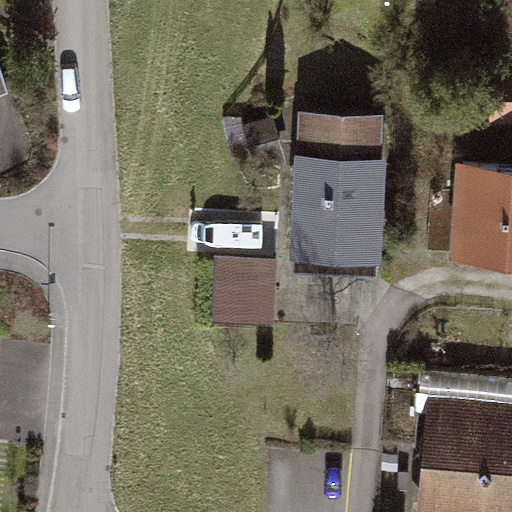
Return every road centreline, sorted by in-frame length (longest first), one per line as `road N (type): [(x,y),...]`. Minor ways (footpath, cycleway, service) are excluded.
road 1 (residential): [(94,230),(96,338),(81,511)]
road 2 (residential): [(82,0),(94,230)]
